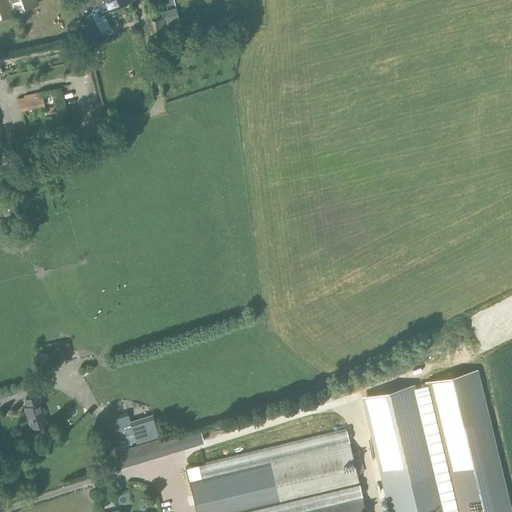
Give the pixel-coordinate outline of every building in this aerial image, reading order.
[(0,0),(0,17),(36,4),(34,0),(0,0)] [(125,3),(130,0),(114,0),(110,2),(109,0),(104,3),(91,10),(102,31),(112,26),(105,13),(115,8),(117,10),(125,6),(125,3)] [(177,12),(165,15),(168,27),(180,24),(177,12)] [(155,38),(167,36),(164,18),(152,20),(155,38)] [(21,110),(45,105),(42,93),(18,98),(21,110)] [(87,202),(64,205),(66,226),(89,224),(87,202)] [(7,219),(17,217),(15,205),(5,207),(7,219)] [(44,367),(60,363),(57,349),(41,353),(44,367)] [(506,511),(473,376),(425,387),(456,511),(506,511)] [(443,511),(414,388),(364,400),(391,511),(443,511)] [(32,427),(46,422),(39,403),(44,401),(41,393),(26,398),(29,406),(25,407),(32,427)] [(132,419),(129,411),(107,418),(112,433),(134,427),(138,441),(161,435),(154,413),(132,419)] [(119,464),(203,440),(199,426),(115,450),(119,464)] [(196,511),(235,511),(360,483),(351,443),(190,482),(196,511)] [(366,511),(362,496),(296,511),(366,511)]
